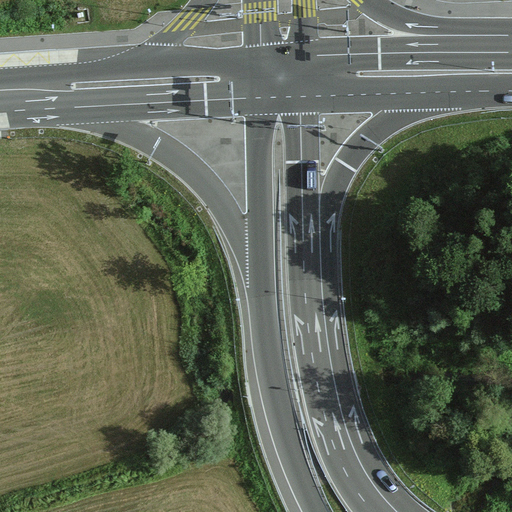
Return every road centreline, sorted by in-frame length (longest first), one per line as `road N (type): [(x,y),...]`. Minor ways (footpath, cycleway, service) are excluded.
road 1 (motorway): [(413,511),(390,489),(351,417),(327,222),(349,156),(460,72)]
road 2 (motorway): [(373,511),(338,457),(316,382),(300,130),(281,78)]
road 3 (motorway): [(29,93),(115,122),(191,169),(236,226),(265,298)]
road 4 (motorway): [(281,78),(261,141),(265,298)]
road 5 (motorway): [(265,298),(289,449),(316,511)]
road 6 (secondary): [(281,78),(460,72)]
road 7 (secondary): [(281,78),(115,86)]
road 8 (secondary): [(511,41),(459,26),(415,26),(366,0)]
road 9 (secondary): [(208,0),(115,86)]
